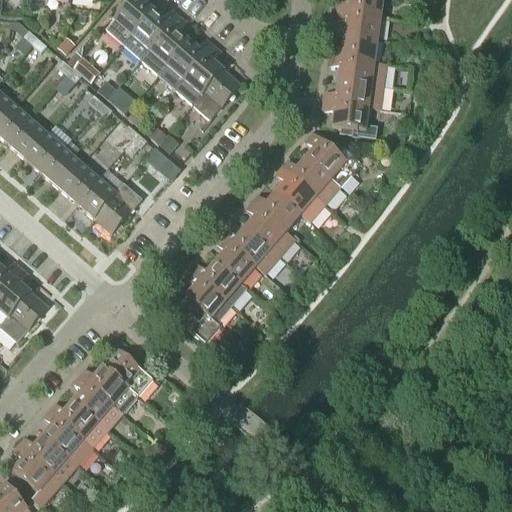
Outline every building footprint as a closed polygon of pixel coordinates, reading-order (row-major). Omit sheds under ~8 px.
[(136,0),(134,0),(114,24),(108,31),(108,37),(123,50),(154,15),(136,0)] [(383,0),(349,0),(348,7),(336,6),(335,15),(380,21),(383,0)] [(164,23),(154,15),(123,50),(141,65),(179,20),(172,14),(164,23)] [(380,21),(335,15),(334,25),(346,26),(344,39),(377,44),(380,21)] [(179,20),(141,65),(158,80),(188,44),(178,36),(186,27),(179,20)] [(32,50),(38,43),(28,35),(22,42),(32,50)] [(330,52),(329,61),(374,67),(377,44),(344,39),(342,53),(330,52)] [(67,42),(57,53),(66,60),(75,49),(67,42)] [(47,51),(38,43),(32,50),(41,58),(47,51)] [(198,53),(188,44),(158,80),(174,94),(213,50),(206,44),(198,53)] [(213,50),(174,94),(191,109),(200,99),(202,100),(223,75),(213,66),(221,56),(213,50)] [(76,56),(66,67),(72,72),(82,60),(76,56)] [(100,77),(83,61),(73,72),(90,88),(100,77)] [(374,67),(329,61),(327,71),(339,72),(338,85),(383,91),(386,69),(374,67)] [(67,80),(72,73),(63,65),(57,71),(67,80)] [(72,73),(67,80),(76,88),(82,81),(72,73)] [(200,99),(191,109),(210,125),(241,90),(223,75),(202,100),(200,99)] [(116,93),(105,85),(96,95),(107,104),(116,93)] [(383,91),(338,85),(336,98),(324,97),(323,106),(368,112),(380,114),(383,91)] [(0,97),(0,121),(12,108),(0,97)] [(97,114),(103,107),(94,100),(88,106),(97,114)] [(368,112),(323,106),(321,116),(333,117),(332,131),(340,132),(339,139),(375,144),(377,132),(366,130),(368,112)] [(103,107),(97,114),(106,123),(112,116),(103,107)] [(29,123),(12,108),(0,121),(0,142),(7,148),(29,123)] [(46,138),(29,123),(7,148),(24,163),(46,138)] [(131,145),(138,137),(129,129),(122,136),(131,145)] [(167,138),(157,130),(148,140),(158,149),(167,138)] [(147,146),(138,137),(131,145),(133,146),(140,153),(147,146)] [(337,159),(321,145),(312,137),(304,145),(313,153),(305,162),(331,185),(340,192),(361,168),(343,152),(337,159)] [(64,153),(46,138),(24,163),(42,178),(64,153)] [(170,158),(178,148),(167,139),(159,149),(170,158)] [(133,146),(126,153),(134,160),(140,153),(133,146)] [(81,168),(64,153),(42,178),(59,193),(81,168)] [(331,185),(305,162),(296,173),(287,165),(281,171),(325,209),(340,192),(331,185)] [(81,168),(59,193),(76,208),(98,183),(81,168)] [(325,209),(281,171),(275,179),(284,187),(275,197),(301,219),(310,227),(325,209)] [(115,180),(107,190),(110,193),(114,197),(119,192),(123,187),(115,180)] [(110,193),(98,183),(76,208),(93,223),(115,198),(114,197),(110,193)] [(114,197),(115,198),(93,223),(111,239),(142,204),(123,187),(119,192),(114,197)] [(301,219),(275,197),(267,207),(257,199),(251,206),(286,236),(301,219)] [(286,236),(251,206),(245,213),(254,221),(245,231),(280,261),(295,244),(286,236)] [(280,261),(245,231),(236,242),(227,234),(221,241),(255,271),(264,279),(280,261)] [(255,271),(221,241),(215,248),(224,256),(216,266),(241,288),(255,271)] [(5,276),(0,271),(0,297),(21,273),(13,266),(5,276)] [(197,268),(191,275),(232,310),(247,293),(241,288),(216,266),(206,276),(197,268)] [(27,279),(21,273),(0,297),(0,315),(7,321),(9,323),(30,297),(20,288),(27,279)] [(232,310),(191,275),(185,283),(194,291),(185,300),(211,323),(211,322),(217,327),(232,310)] [(9,323),(7,321),(0,328),(0,332),(17,347),(47,312),(30,297),(9,323)] [(211,323),(185,300),(170,319),(205,349),(221,330),(217,327),(211,322),(211,323)] [(127,394),(136,403),(153,384),(118,353),(102,371),(128,394),(127,394)] [(224,358),(218,365),(224,370),(230,363),(224,358)] [(84,373),(78,380),(121,418),(122,419),(136,403),(127,394),(128,394),(102,371),(93,381),(84,373)] [(121,418),(78,380),(72,387),(81,395),(72,405),(106,435),(121,418)] [(106,435),(72,405),(64,415),(54,408),(48,415),(91,453),(106,435)] [(91,453),(48,415),(42,422),(51,430),(42,440),(77,470),(91,453)] [(25,442),(18,449),(62,487),(77,470),(42,440),(34,450),(25,442)] [(62,487),(18,449),(12,456),(21,464),(12,475),(37,497),(32,503),(41,511),(62,487)] [(0,511),(25,511),(6,488),(0,492),(0,511)]
